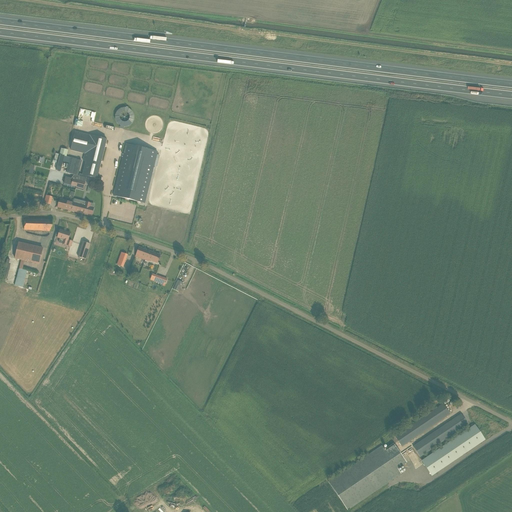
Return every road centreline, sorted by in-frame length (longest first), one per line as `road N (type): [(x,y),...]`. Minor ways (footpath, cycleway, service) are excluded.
road 1 (unclassified): [(511,421),(203,263),(56,213),(0,218)]
road 2 (motorway): [(511,81),(0,21)]
road 3 (motorway): [(0,33),(511,93)]
